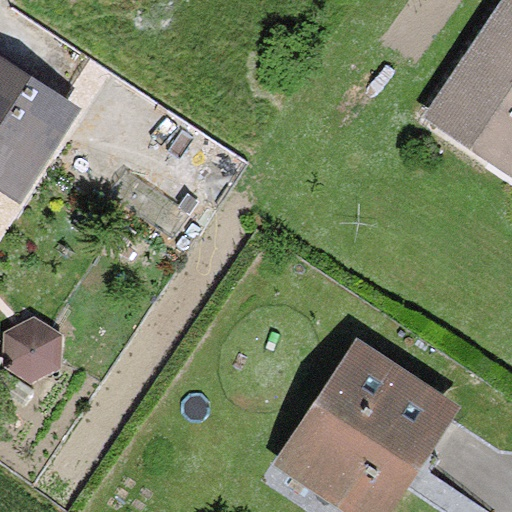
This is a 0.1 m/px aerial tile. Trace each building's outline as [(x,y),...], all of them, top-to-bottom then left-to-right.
[(511,19),(508,17),(434,125),(495,167),(511,140),(511,19)] [(0,183),(13,191),(62,113),(0,74),(0,183)] [(511,140),(495,167),(511,178),(511,140)] [(14,328),(0,348),(0,354),(5,376),(26,391),(53,385),(67,363),(64,337),(42,322),(14,328)] [(383,511),(444,415),(359,362),(294,465),(369,511),(383,511)]
